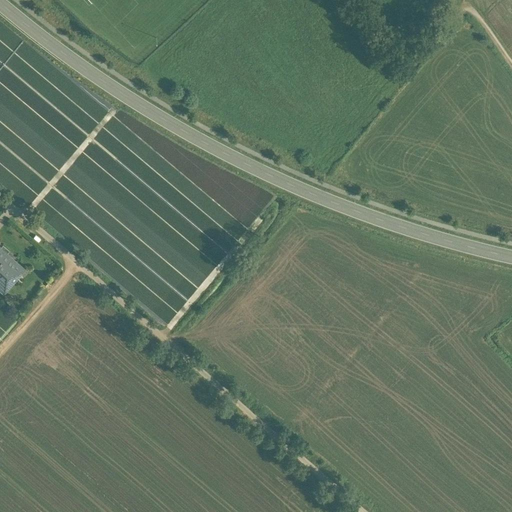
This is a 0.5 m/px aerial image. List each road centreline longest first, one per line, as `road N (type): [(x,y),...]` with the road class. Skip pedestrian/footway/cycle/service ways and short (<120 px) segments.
road 1 (secondary): [(511,256),(375,218),(229,155),(106,83),(0,2)]
road 2 (unclassified): [(0,197),(363,511)]
